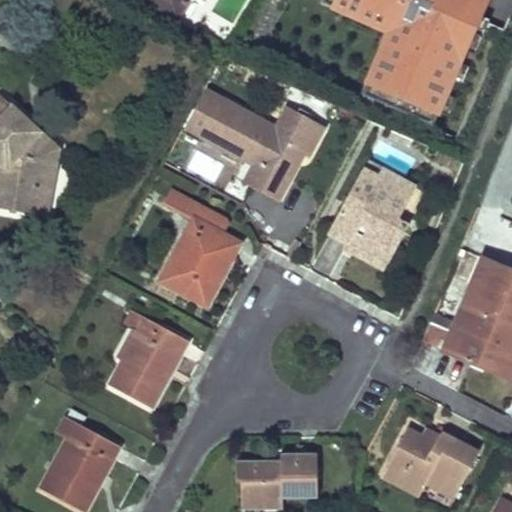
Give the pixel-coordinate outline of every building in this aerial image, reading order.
[(145,0),(178,19),(189,0),(145,0)] [(352,3),(338,36),(346,40),(340,54),(368,65),(374,52),(454,85),(465,58),(447,50),(454,32),(392,6),(386,21),(380,19),(382,16),(352,3)] [(196,30),(188,44),(216,61),(224,47),(196,30)] [(206,89),(185,127),(253,164),(261,169),(251,187),(276,201),(297,164),(290,160),(296,150),(302,154),(308,157),(325,127),(288,107),(277,128),(206,89)] [(46,216),(58,149),(44,136),(27,132),(29,122),(0,96),(0,159),(8,166),(0,207),(46,216)] [(296,150),(290,160),(297,164),(302,154),(296,150)] [(369,162),(364,169),(379,177),(383,169),(369,162)] [(261,169),(253,164),(243,182),(251,187),(261,169)] [(364,169),(330,232),(348,242),(349,243),(351,239),(388,259),(390,260),(408,225),(397,220),(415,187),(383,169),(379,177),(364,169)] [(194,220),(161,281),(206,305),(226,269),(220,265),(225,255),(232,258),(240,243),(222,234),(228,223),(226,219),(172,189),(165,203),(194,220)] [(348,242),(345,247),(384,268),(388,259),(351,239),(349,243),(348,242)] [(225,255),(220,265),(226,269),(232,258),(225,255)] [(511,271),(482,259),(443,351),(511,379),(511,271)] [(134,311),(127,324),(136,329),(140,332),(148,318),(134,311)] [(124,361),(111,385),(151,407),(169,375),(164,373),(175,353),(180,355),(188,340),(148,318),(140,332),(136,329),(120,358),(124,361)] [(175,353),(164,373),(169,375),(180,355),(175,353)] [(58,432),(69,438),(77,423),(66,417),(58,432)] [(77,423),(69,438),(41,489),(83,511),(98,485),(93,483),(99,472),(104,474),(119,446),(77,423)] [(455,498),(478,453),(441,433),(438,438),(435,444),(422,437),(406,429),(385,469),(386,470),(421,488),(422,489),(426,482),(455,498)] [(425,431),(422,437),(435,444),(438,438),(425,431)] [(236,462),(236,482),(241,482),(241,503),(283,502),(283,497),(318,496),(317,454),(281,455),(281,461),(281,465),(273,465),(271,461),(236,462)] [(386,470),(383,476),(418,495),(421,488),(386,470)] [(511,511),(511,506),(500,500),(492,511),(511,511)]
